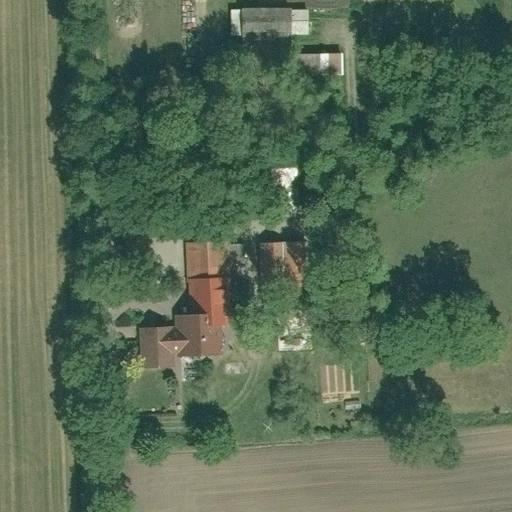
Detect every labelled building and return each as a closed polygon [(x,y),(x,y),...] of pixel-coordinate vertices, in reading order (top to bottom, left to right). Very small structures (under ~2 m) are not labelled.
[(285,7),(235,8),(235,36),(286,35),(285,7)] [(285,7),(286,35),(307,34),(306,7),(285,7)] [(320,74),(336,74),(336,54),(320,54),(320,74)] [(204,119),(178,120),(180,169),(206,168),(204,119)] [(151,209),(131,210),(134,266),(154,265),(151,209)] [(314,236),(294,237),(296,287),(316,286),(314,236)] [(236,261),(252,260),(251,238),(235,239),(236,261)] [(287,238),(267,239),(270,294),(289,293),(287,238)] [(235,239),(187,241),(190,310),(172,311),(173,325),(174,354),(221,351),(219,314),(238,314),(236,261),(235,239)] [(138,326),(140,365),(175,363),(174,354),(173,325),(138,326)]
